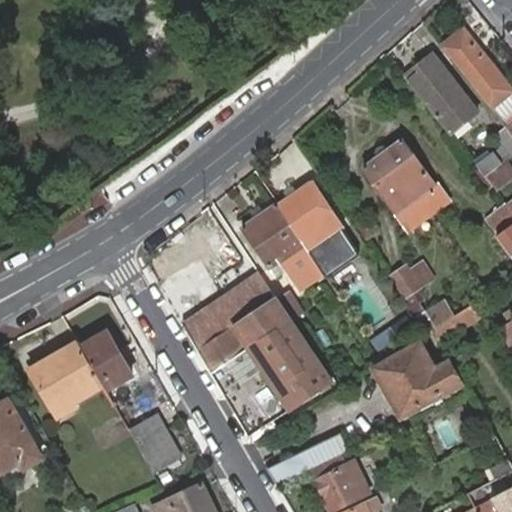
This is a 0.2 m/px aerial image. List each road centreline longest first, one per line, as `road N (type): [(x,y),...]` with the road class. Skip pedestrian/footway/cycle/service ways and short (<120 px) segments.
road 1 (primary): [(105,242),(194,178),(401,0)]
road 2 (residential): [(105,242),(263,511)]
road 3 (primary): [(0,301),(105,242)]
